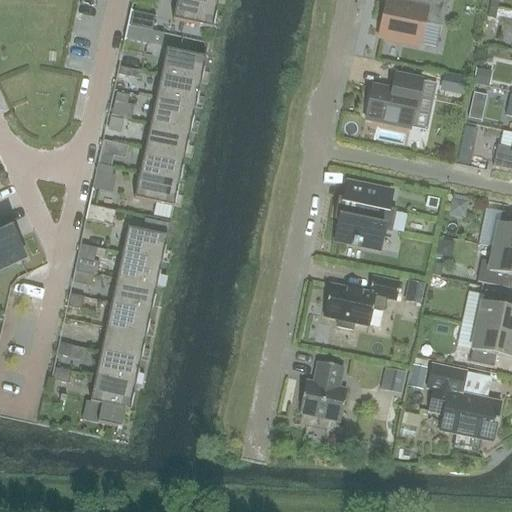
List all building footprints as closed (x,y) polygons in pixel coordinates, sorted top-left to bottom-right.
[(194,0),(178,0),(173,21),(213,30),(218,5),(194,0)] [(443,28),(448,0),(407,0),(407,6),(387,2),(380,38),(421,46),(425,24),(443,28)] [(491,0),(490,7),(498,9),(499,0),(491,0)] [(498,9),(490,7),(488,19),(495,20),(498,9)] [(131,12),(128,27),(130,27),(153,32),(156,18),(131,12)] [(150,46),(153,32),(130,27),(127,41),(150,46)] [(201,84),(206,60),(167,51),(161,76),(201,84)] [(131,78),(132,70),(121,68),(119,75),(131,78)] [(201,84),(161,76),(156,101),(195,109),(201,84)] [(417,112),(423,82),(400,77),(397,89),(393,92),(373,88),(366,119),(412,129),(415,111),(417,112)] [(127,105),(129,96),(117,93),(115,102),(127,105)] [(195,109),(156,101),(151,126),(190,134),(195,109)] [(190,134),(151,126),(145,151),(185,159),(190,134)] [(511,151),(498,149),(494,168),(511,171),(511,151)] [(185,159),(145,151),(140,175),(179,184),(185,159)] [(113,177),(115,169),(98,166),(97,173),(113,177)] [(134,200),(174,209),(179,184),(140,175),(134,200)] [(391,231),(395,213),(388,212),(391,195),(348,186),(345,202),(341,201),(337,220),(341,221),(337,241),(380,250),(384,230),(391,231)] [(116,212),(89,206),(86,220),(113,226),(116,212)] [(495,249),(511,252),(511,215),(502,213),(495,249)] [(0,266),(24,255),(10,224),(0,229),(0,266)] [(162,263),(167,238),(128,230),(123,255),(162,263)] [(81,246),(79,254),(95,258),(97,249),(81,246)] [(511,252),(495,249),(492,264),(482,262),(477,282),(511,289),(511,282),(511,252)] [(117,279),(157,288),(162,263),(123,255),(117,279)] [(78,260),(76,271),(97,275),(99,264),(94,263),(78,260)] [(435,265),(432,277),(440,279),(443,267),(435,265)] [(76,272),(74,283),(90,287),(93,276),(76,272)] [(112,304),(151,313),(157,288),(117,279),(112,304)] [(397,302),(401,285),(373,279),(370,295),(331,286),(324,318),(339,321),(337,328),(354,332),(355,324),(370,327),(373,310),(385,312),(387,300),(397,302)] [(486,292),(478,328),(511,335),(511,309),(507,309),(509,297),(486,292)] [(70,296),(68,308),(81,311),(84,299),(81,298),(71,296),(70,296)] [(107,329),(146,338),(151,313),(112,304),(107,329)] [(511,360),(511,335),(478,328),(470,364),(494,369),(496,357),(511,360)] [(101,354),(141,362),(146,338),(107,329),(101,354)] [(67,358),(70,347),(58,344),(55,356),(67,358)] [(96,379),(135,387),(141,362),(101,354),(96,379)] [(341,423),(347,391),(339,390),(343,369),(319,363),(315,384),(306,383),(300,414),(341,423)] [(492,443),(501,404),(475,399),(476,391),(463,388),(466,374),(432,366),(427,390),(434,391),(429,413),(443,417),(440,432),(492,443)] [(386,367),(383,389),(404,391),(406,370),(386,367)] [(65,384),(67,372),(50,368),(48,381),(65,384)] [(135,387),(96,379),(90,403),(102,406),(98,425),(122,430),(126,411),(130,412),(135,387)]
